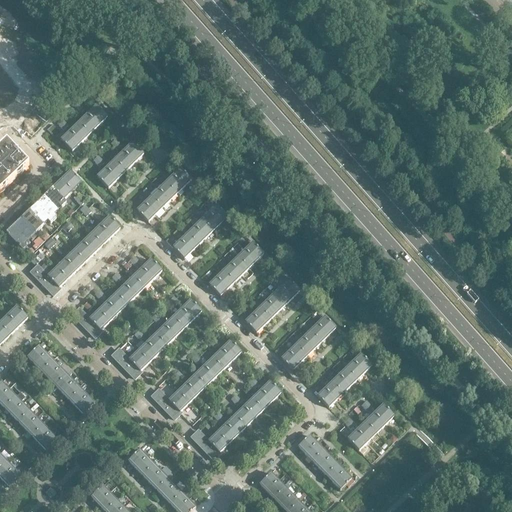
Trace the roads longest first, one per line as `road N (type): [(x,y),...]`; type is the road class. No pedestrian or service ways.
road 1 (trunk): [(170,0),(511,382)]
road 2 (residential): [(226,498),(310,412),(186,274),(139,230),(50,317)]
road 3 (trunk): [(511,347),(202,0)]
road 4 (residential): [(226,498),(50,317)]
